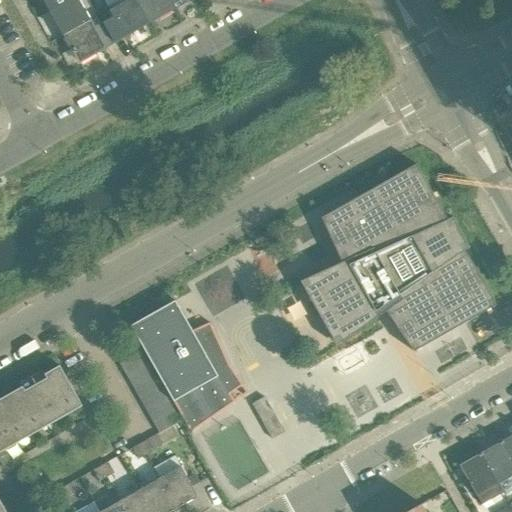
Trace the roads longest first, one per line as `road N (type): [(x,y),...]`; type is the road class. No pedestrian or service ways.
road 1 (unclassified): [(0,339),(447,87)]
road 2 (residential): [(278,0),(35,137)]
road 3 (residential): [(317,491),(511,380)]
road 4 (residential): [(511,200),(447,87)]
